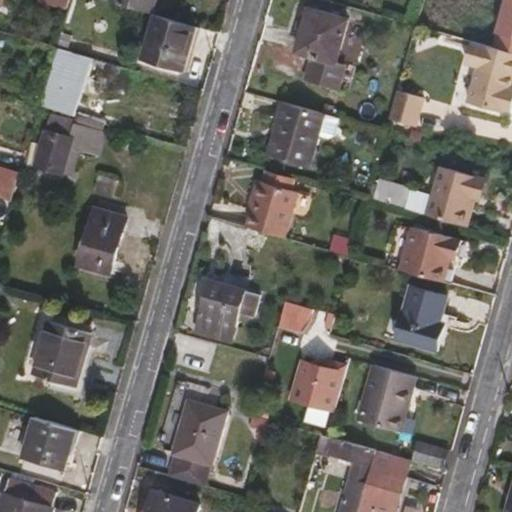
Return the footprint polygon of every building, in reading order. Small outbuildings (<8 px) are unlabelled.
[(120,0),(153,9),(155,0),(120,0)] [(455,21),(459,7),(434,0),(427,0),(424,12),(436,15),(455,21)] [(336,59),(347,18),(309,7),(297,48),(313,53),(306,78),(337,87),(344,61),(336,59)] [(183,67),(195,24),(160,14),(147,56),(158,59),(183,67)] [(511,87),(509,87),(511,76),(511,49),(471,38),(465,60),(477,64),(471,86),(467,100),(503,110),(503,107),(511,109),(511,103),(511,87)] [(77,114),(94,56),(66,48),(49,105),(77,114)] [(414,123),(422,95),(396,87),(389,116),(414,123)] [(310,163),(324,110),(284,98),(268,152),(310,163)] [(61,171),(75,121),(40,110),(25,160),(61,171)] [(478,194),(482,175),(441,163),(427,213),(467,224),(472,205),(471,202),(473,194),(478,194)] [(0,195),(13,200),(21,172),(0,166),(0,195)] [(409,191),(410,184),(381,176),(378,183),(409,191)] [(284,236),(296,190),(278,185),(258,179),(245,225),(284,236)] [(404,206),(409,191),(378,183),(375,198),(404,206)] [(112,270),(129,216),(95,207),(78,260),(112,270)] [(456,259),(462,240),(413,225),(401,269),(443,281),(450,256),(456,259)] [(450,283),(456,259),(450,256),(443,281),(450,283)] [(250,314),(257,292),(213,277),(198,328),(234,340),(243,312),(250,314)] [(440,319),(441,315),(446,297),(412,287),(397,339),(437,350),(445,322),(440,319)] [(312,316),(314,307),(287,300),(279,325),(292,328),(302,331),(310,322),(312,316)] [(79,382),(93,329),(52,318),(38,371),(79,382)] [(335,408),(348,363),(325,357),(323,363),(303,357),(292,395),(335,408)] [(406,414),(417,374),(374,362),(358,417),(394,428),(399,413),(406,414)] [(215,461),(230,408),(191,396),(175,450),(177,452),(170,473),(206,483),(212,461),(215,461)] [(402,429),(406,414),(399,413),(394,428),(402,429)] [(66,465),(77,426),(37,415),(25,455),(66,465)] [(371,470),(376,449),(322,433),(318,449),(353,459),(339,511),(358,511),(365,487),(371,470)] [(443,463),(446,450),(418,442),(414,455),(443,463)] [(262,500),(275,454),(259,450),(246,495),(262,500)] [(392,511),(397,495),(398,494),(400,490),(383,485),(387,474),(371,470),(365,487),(358,511),(392,511)] [(400,490),(403,478),(387,474),(383,485),(400,490)] [(0,511),(51,511),(58,489),(10,475),(2,501),(0,509),(0,511)] [(511,511),(511,486),(503,511),(511,511)] [(197,511),(200,502),(155,489),(148,511),(197,511)]
